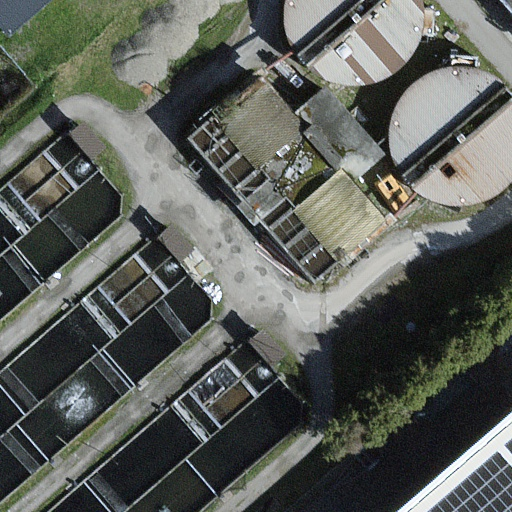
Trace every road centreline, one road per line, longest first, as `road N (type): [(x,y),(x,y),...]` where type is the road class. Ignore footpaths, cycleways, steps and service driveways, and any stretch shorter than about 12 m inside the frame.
road 1 (track): [(511,207),(468,233),(411,242),(338,298),(302,310),(257,284),(159,157),(122,123),(67,112),(0,162)]
road 2 (track): [(18,511),(270,293)]
road 3 (track): [(0,350),(185,190)]
road 4 (track): [(227,511),(318,424),(309,310)]
